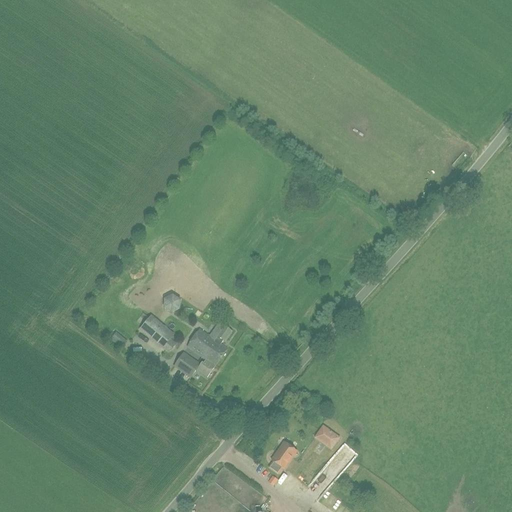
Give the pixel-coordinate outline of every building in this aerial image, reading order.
[(175,293),(164,300),(171,311),(182,304),(175,293)] [(151,316),(141,329),(169,352),(176,345),(169,340),(173,335),(151,316)] [(188,348),(206,360),(215,367),(227,349),(221,344),(223,340),(225,341),(232,332),(224,326),(217,336),(215,340),(200,330),(188,348)] [(174,367),(190,378),(199,364),(184,353),(174,367)] [(207,378),(215,367),(206,360),(204,363),(202,362),(197,370),(207,378)] [(323,425),(314,438),(332,451),(341,438),(323,425)] [(271,461),(272,462),(283,470),(296,453),(284,444),(271,461)] [(322,472),(312,482),(315,485),(325,475),(322,472)] [(315,486),(319,489),(329,479),(326,476),(315,486)] [(267,483),(273,487),(277,481),(271,477),(267,483)] [(294,496),(302,490),(296,482),(288,488),(294,496)] [(340,511),(341,511),(349,511),(356,504),(350,499),(340,511)]
